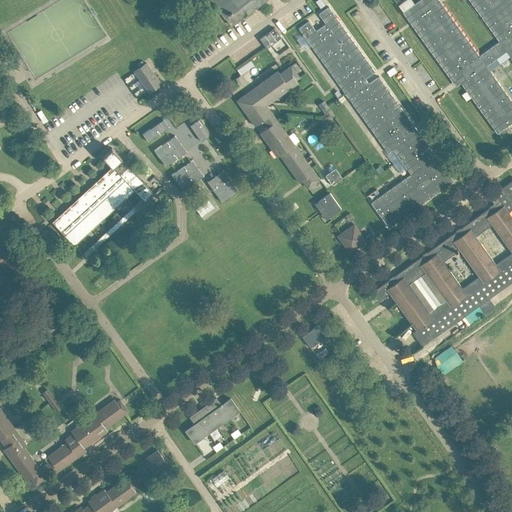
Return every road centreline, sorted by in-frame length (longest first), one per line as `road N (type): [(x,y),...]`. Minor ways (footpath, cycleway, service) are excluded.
road 1 (residential): [(480,511),(467,471),(331,282)]
road 2 (residential): [(331,282),(186,81)]
road 3 (residential): [(356,0),(484,176)]
road 4 (residential): [(331,282),(484,176)]
road 5 (residential): [(21,511),(150,415)]
road 6 (residential): [(301,0),(186,81)]
road 7 (residential): [(183,236),(181,201),(116,129)]
road 8 (residential): [(162,407),(89,300)]
road 9 (residential): [(183,236),(218,265),(265,333)]
road 10 (residential): [(162,407),(265,333)]
road 11 (residential): [(89,300),(17,201)]
